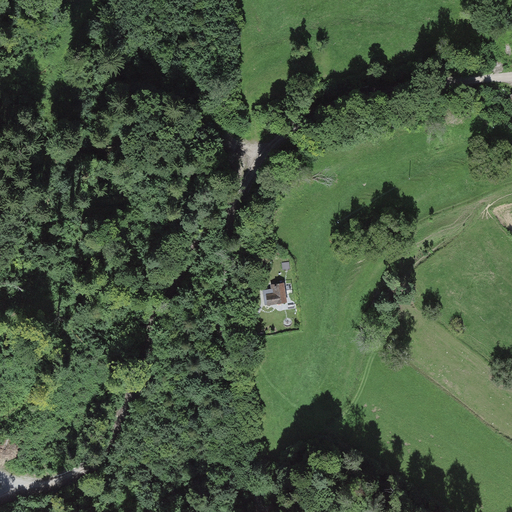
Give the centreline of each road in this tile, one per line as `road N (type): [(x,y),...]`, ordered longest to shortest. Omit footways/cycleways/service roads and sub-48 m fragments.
road 1 (unclassified): [(0,502),(83,470),(107,449),(172,280),(268,149),(304,120),(376,90),(511,79)]
road 2 (track): [(260,511),(219,326),(233,202)]
